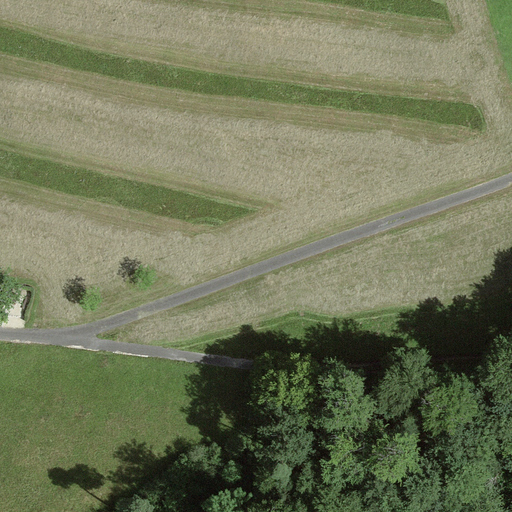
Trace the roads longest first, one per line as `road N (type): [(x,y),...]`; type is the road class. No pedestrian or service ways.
road 1 (track): [(511,359),(260,364),(0,333)]
road 2 (track): [(511,179),(60,338)]
